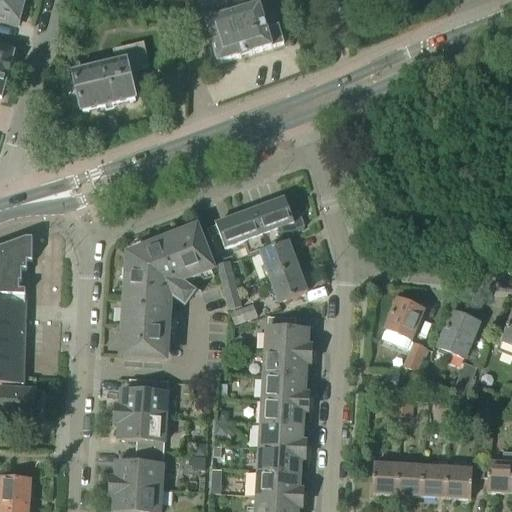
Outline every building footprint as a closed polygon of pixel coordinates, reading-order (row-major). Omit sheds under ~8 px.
[(0,0),(0,21),(17,26),(24,0),(0,0)] [(259,9),(257,2),(259,1),(258,0),(241,0),(245,11),(230,16),(225,1),(206,7),(203,16),(218,66),(272,49),(283,45),(278,27),(267,31),(260,8),(259,9)] [(179,19),(178,35),(190,36),(191,20),(179,19)] [(135,102),(128,73),(148,68),(143,46),(114,52),(117,65),(81,74),(79,65),(77,64),(68,66),(67,67),(71,80),(65,82),(62,86),(67,108),(73,111),(81,109),(83,114),(135,102)] [(0,76),(8,78),(12,64),(14,55),(0,50),(0,76)] [(297,214),(289,217),(283,202),(252,214),(261,237),(263,236),(269,250),(283,245),(279,236),(302,227),(297,214)] [(261,237),(252,214),(206,230),(210,240),(218,237),(224,252),(243,245),(248,260),(259,256),(258,254),(269,250),(263,236),(261,237)] [(141,252),(127,257),(167,287),(174,284),(179,282),(210,269),(195,230),(192,232),(191,230),(177,235),(178,237),(155,246),(154,244),(140,250),(141,252)] [(31,264),(32,244),(27,243),(0,252),(0,385),(23,386),(25,293),(19,293),(19,285),(21,284),(22,273),(26,273),(26,264),(31,264)] [(287,244),(283,245),(269,250),(258,254),(259,256),(268,280),(297,269),(287,244)] [(120,331),(119,346),(122,346),(121,359),(163,361),(164,334),(165,320),(166,301),(167,293),(184,306),(188,301),(191,296),(174,284),(167,287),(127,257),(126,273),(124,272),(123,287),(125,287),(124,312),(121,312),(120,327),(123,327),(122,331),(120,331)] [(237,300),(229,264),(216,267),(224,301),(231,299),(231,302),(237,300)] [(277,305),(306,294),(297,269),(268,280),(277,305)] [(231,302),(231,299),(224,301),(227,312),(240,309),(237,300),(231,302)] [(423,314),(397,303),(381,341),(407,352),(423,314)] [(233,329),(253,324),(249,311),(229,316),(233,329)] [(464,362),(479,327),(453,316),(438,351),(464,362)] [(511,316),(497,352),(511,358),(511,316)] [(311,358),(312,349),(311,349),(312,340),(307,340),(308,333),(294,332),(295,321),(267,320),(265,356),(311,358)] [(416,375),(426,351),(412,345),(402,370),(416,375)] [(234,366),(235,351),(227,350),(226,366),(234,366)] [(311,368),(311,358),(265,356),(264,380),(305,382),(305,376),(310,377),(310,367),(311,368)] [(465,399),(476,370),(464,366),(453,394),(465,399)] [(410,390),(415,377),(404,372),(399,386),(410,390)] [(397,393),(398,379),(385,378),(384,392),(397,393)] [(309,406),(309,397),(309,388),(305,388),(305,382),(264,380),(263,404),(309,406)] [(166,421),(168,385),(129,383),(128,394),(121,394),(120,409),(115,409),(115,418),(115,417),(115,418),(166,421)] [(0,417),(33,419),(35,392),(0,389),(0,417)] [(307,425),(308,416),(308,415),(309,406),(263,404),(261,428),(302,430),(303,424),(307,425)] [(401,419),(402,406),(391,404),(390,418),(401,419)] [(410,420),(412,407),(402,406),(401,419),(410,420)] [(450,423),(450,411),(449,411),(449,407),(440,406),(438,422),(450,423)] [(460,424),(461,413),(450,411),(450,423),(460,424)] [(227,415),(217,414),(217,424),(227,425),(227,415)] [(163,457),(166,421),(115,418),(114,419),(115,419),(114,427),(119,428),(118,443),(136,444),(136,456),(163,457)] [(216,437),(222,437),(226,433),(226,427),(216,427),(216,437)] [(306,454),(307,445),(306,445),(306,436),(302,436),(302,430),(261,428),(260,452),(306,454)] [(194,458),(204,458),(205,448),(200,448),(195,453),(194,458)] [(306,464),(306,454),(260,452),(259,476),(300,478),(300,473),(305,473),(305,464),(306,464)] [(161,493),(163,457),(136,456),(135,467),(117,465),(116,481),(111,481),(110,489),(110,490),(161,493)] [(511,497),(511,485),(511,458),(502,458),(502,466),(487,466),(486,496),(508,497),(511,497)] [(397,499),(398,468),(374,467),(372,497),(397,499)] [(421,500),(423,470),(398,468),(397,499),(421,500)] [(445,502),(447,471),(423,470),(421,500),(445,502)] [(470,503),(471,473),(447,471),(445,502),(470,503)] [(220,473),(213,472),(212,480),(220,481),(220,473)] [(303,502),(304,493),(303,493),(304,484),(300,484),(300,478),(259,476),(257,500),(303,502)] [(0,510),(24,511),(29,511),(31,483),(1,481),(0,490),(0,510)] [(160,511),(161,493),(110,490),(110,491),(111,491),(110,499),(115,499),(114,511),(160,511)] [(303,511),(303,502),(257,500),(256,511),(302,511),(303,511)]
